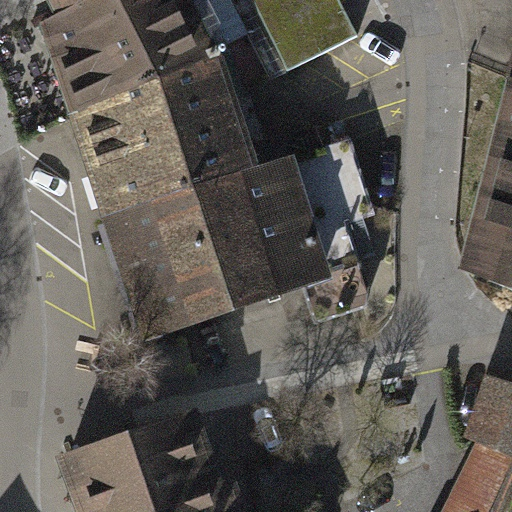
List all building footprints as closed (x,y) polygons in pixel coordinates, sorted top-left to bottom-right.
[(271,80),(230,0),(92,0),(62,15),(48,22),(77,114),(223,58),(239,95),(271,80)] [(54,0),(62,15),(92,0),(252,0),(288,71),(358,36),(340,0),(54,0)] [(77,114),(111,219),(323,149),(316,127),(239,150),(224,99),(239,95),(223,58),(77,114)] [(511,101),(470,275),(511,290),(511,101)] [(350,140),(323,149),(111,219),(150,336),(306,285),(318,321),(374,302),(345,214),(371,205),(350,140)] [(180,418),(70,457),(89,511),(507,511),(511,499),(511,386),(497,382),(478,440),(481,442),(446,511),(226,511),(191,415),(180,418)]
